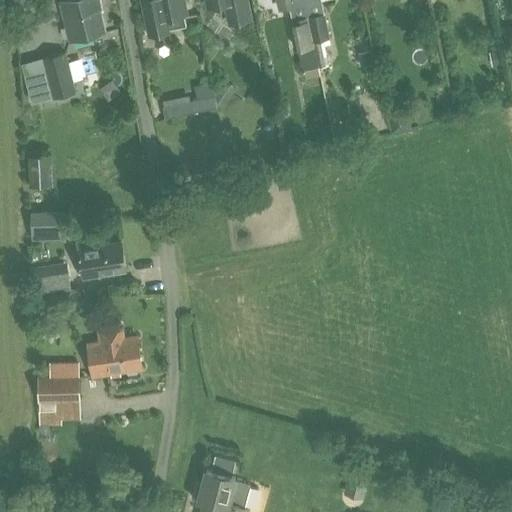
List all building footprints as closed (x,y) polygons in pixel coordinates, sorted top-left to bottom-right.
[(70,40),(107,31),(101,8),(102,8),(100,0),(61,0),(60,0),(70,40)] [(141,0),(148,32),(169,28),(187,24),(185,11),(186,11),(183,0),(141,0)] [(205,0),(206,6),(224,3),(227,22),(250,18),(246,0),(205,0)] [(317,66),(304,0),(276,0),(278,10),(290,7),(302,69),(317,66)] [(304,0),(317,66),(329,64),(325,44),(330,43),(329,37),(330,37),(325,13),(324,13),(321,0),(304,0)] [(378,76),(375,62),(372,48),(358,51),(361,65),(364,64),(368,79),(378,76)] [(500,50),(490,52),(493,65),(503,63),(500,50)] [(43,56),(54,96),(75,90),(64,51),(43,56)] [(88,98),(113,94),(105,54),(80,59),(88,98)] [(217,102),(226,104),(237,88),(224,79),(215,91),(217,102)] [(193,111),(216,106),(211,82),(194,85),(197,98),(191,99),(193,111)] [(301,141),(296,138),(291,140),(288,145),(290,151),(295,154),(301,152),(303,146),(301,141)] [(29,184),(53,183),(52,153),(28,154),(29,184)] [(32,239),(41,239),(41,231),(61,230),(61,211),(31,212),(32,239)] [(93,244),(92,237),(78,239),(83,276),(126,270),(122,240),(93,244)] [(39,295),(72,289),(69,273),(37,277),(39,295)] [(57,299),(56,298),(52,298),(31,298),(31,314),(36,314),(43,314),(43,310),(47,310),(57,310),(57,299)] [(89,343),(93,374),(111,371),(112,375),(121,374),(120,370),(125,369),(129,372),(135,371),(138,367),(142,367),(138,335),(125,337),(123,324),(101,327),(103,341),(89,343)] [(67,373),(67,371),(54,372),(54,373),(39,374),(39,400),(39,425),(62,425),(62,419),(81,419),(80,400),(80,373),(67,373)] [(236,476),(232,475),(236,459),(216,454),(211,470),(207,469),(204,483),(195,480),(191,497),(199,499),(199,500),(203,501),(199,511),(246,511),(248,508),(245,508),(251,484),(235,480),(236,476)] [(349,477),(345,492),(362,496),(366,481),(349,477)] [(75,484),(67,501),(82,508),(90,490),(75,484)]
